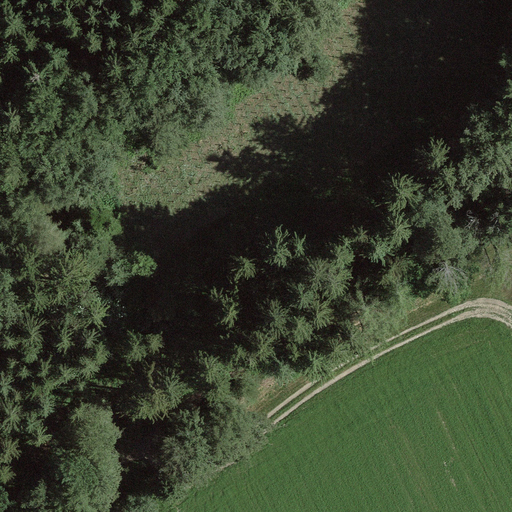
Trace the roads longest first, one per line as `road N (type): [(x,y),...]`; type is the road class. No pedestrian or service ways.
road 1 (track): [(145,452),(348,270),(511,163)]
road 2 (track): [(511,326),(499,313),(467,312),(317,384),(202,470),(145,452)]
